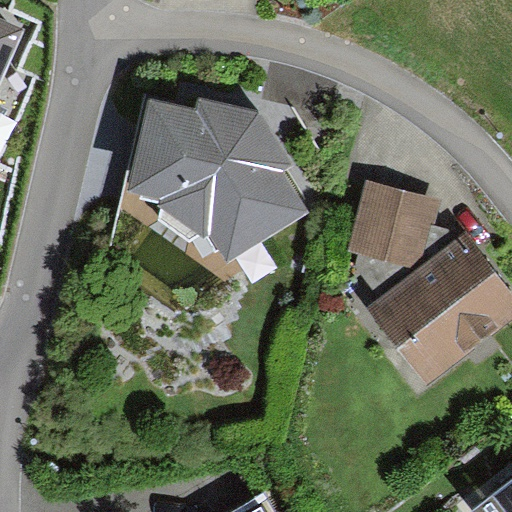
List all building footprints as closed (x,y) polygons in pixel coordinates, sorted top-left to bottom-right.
[(0,0),(0,88),(32,10),(5,0),(0,0)] [(218,91),(153,183),(259,258),(324,165),(218,91)] [(422,255),(443,189),(374,168),(353,234),(422,255)] [(511,294),(465,232),(381,295),(432,361),(511,299),(511,294)] [(511,446),(487,469),(511,497),(511,446)]
